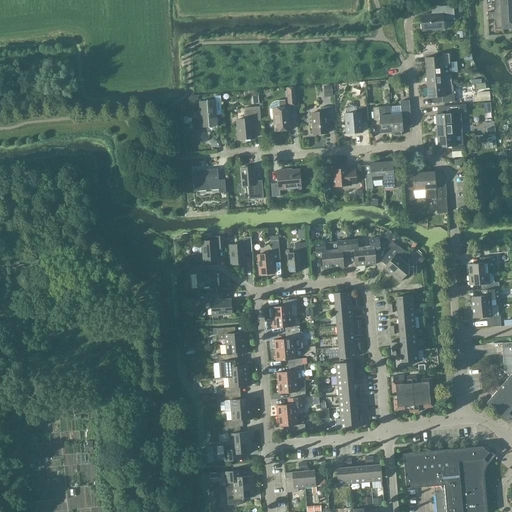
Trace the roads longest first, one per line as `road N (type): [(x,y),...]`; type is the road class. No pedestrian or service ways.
road 1 (residential): [(265,445),(257,300),(276,287),(362,288),(387,433)]
road 2 (residential): [(456,334),(448,170),(416,146)]
road 3 (residential): [(226,154),(416,146)]
road 4 (residential): [(265,445),(387,433)]
